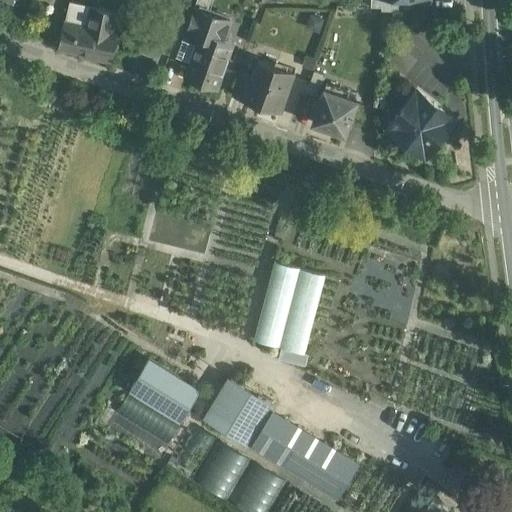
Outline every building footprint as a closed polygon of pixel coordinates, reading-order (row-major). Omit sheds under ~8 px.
[(116,9),(81,0),(70,0),(66,18),(64,18),(58,42),(112,55),(119,30),(111,28),(116,9)] [(195,0),(194,6),(205,10),(208,0),(195,0)] [(398,0),(370,0),(371,5),(381,6),(381,9),(398,9),(398,0)] [(205,10),(194,6),(186,29),(199,34),(184,75),(217,86),(234,40),(224,36),(230,19),(205,10)] [(155,31),(145,28),(137,49),(148,53),(155,31)] [(155,31),(148,53),(159,56),(166,35),(155,31)] [(294,71),(258,59),(253,74),(245,96),(281,109),(294,71)] [(240,69),(232,92),(245,96),(253,74),(240,69)] [(325,73),(314,69),(306,90),(317,94),(325,73)] [(388,75),(378,74),(377,92),(387,93),(388,75)] [(348,89),(326,82),(312,120),(344,131),(356,99),(346,95),(348,89)] [(454,116),(416,87),(387,125),(425,154),(454,116)] [(325,273),(274,259),(254,337),(304,350),(325,273)] [(199,390),(148,359),(127,391),(178,422),(199,390)] [(272,402),(230,377),(205,417),(247,443),(272,402)] [(344,411),(291,380),(276,405),(328,437),(344,411)] [(250,444),(336,497),(357,462),(271,409),(250,444)] [(252,460),(232,501),(255,511),(261,511),(280,473),(252,460)] [(222,469),(223,462),(209,461),(207,483),(235,486),(237,470),(222,469)]
